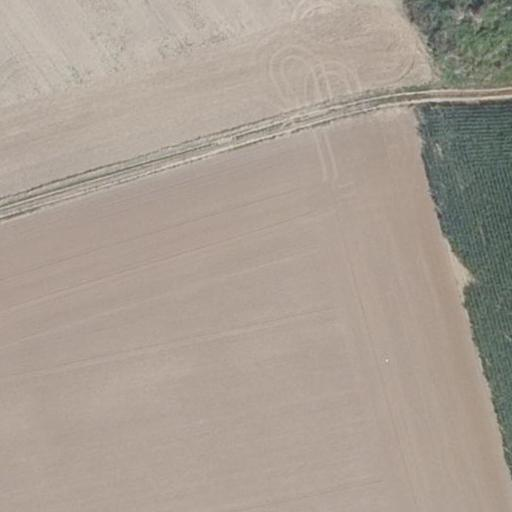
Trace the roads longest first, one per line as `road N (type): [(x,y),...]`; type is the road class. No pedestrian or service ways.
road 1 (track): [(511,100),(390,101),(197,160)]
road 2 (track): [(0,229),(197,160)]
